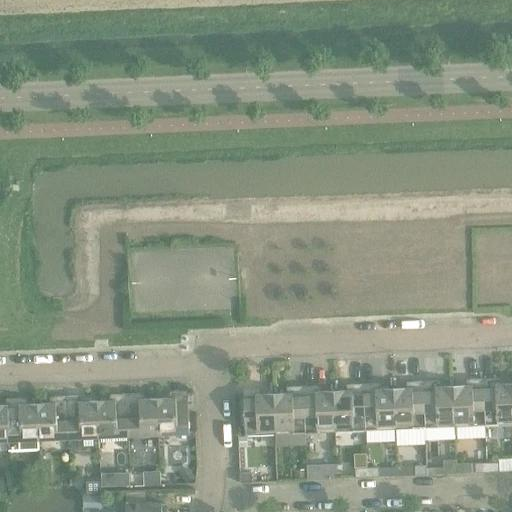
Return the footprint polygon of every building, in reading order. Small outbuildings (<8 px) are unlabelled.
[(496,379),(484,380),(486,426),(511,425),(511,384),(497,385),(496,379)] [(471,386),(454,387),(456,428),(486,426),(484,380),(471,380),(471,386)] [(411,389),(394,389),(396,430),(426,429),(424,382),(411,383),(411,389)] [(436,382),(424,382),(426,429),(456,428),(454,387),(437,388),(436,382)] [(377,384),(364,385),(366,431),(396,430),(394,389),(377,390),(377,384)] [(351,391),(334,392),(336,433),(366,431),(364,385),(351,385),(351,391)] [(291,394),(274,394),(276,435),(306,434),(304,387),(291,388),(291,394)] [(317,387),(304,387),(306,434),(336,433),(334,392),(317,393),(317,387)] [(243,390),(245,436),(276,435),(274,394),(257,395),(257,389),(243,390)] [(175,399),(158,399),(159,435),(190,434),(188,392),(174,393),(175,399)] [(140,394),(127,395),(129,437),(159,435),(158,399),(141,400),(140,394)] [(115,401),(98,402),(99,438),(129,437),(127,395),(115,395),(115,401)] [(55,404),(38,404),(39,440),(69,439),(67,397),(55,398),(55,404)] [(80,397),(67,397),(69,439),(99,438),(98,402),(81,403),(80,397)] [(20,399),(7,400),(9,442),(19,441),(20,451),(40,450),(39,440),(38,404),(27,405),(27,399),(20,400),(20,399)] [(0,442),(9,442),(7,400),(7,406),(0,406),(0,442)] [(456,460),(443,460),(444,468),(444,475),(457,474),(456,460)] [(499,463),(487,464),(488,473),(500,473),(499,463)] [(475,464),(476,474),(488,473),(487,464),(475,464)] [(317,465),(307,466),(308,470),(308,481),(318,480),(317,465)] [(415,467),(416,476),(428,476),(427,466),(415,467)] [(379,468),(367,469),(368,478),(380,478),(379,468)] [(355,469),(356,479),(368,478),(367,469),(355,469)] [(190,470),(181,476),(187,483),(195,478),(190,470)] [(308,470),(295,471),(295,481),(308,481),(308,470)] [(161,472),(144,473),(144,486),(161,485),(161,472)] [(115,473),(101,474),(101,487),(115,487),(115,473)] [(252,474),(240,474),(240,484),(252,483),(252,474)] [(122,511),(165,511),(166,504),(123,502),(122,511)]
